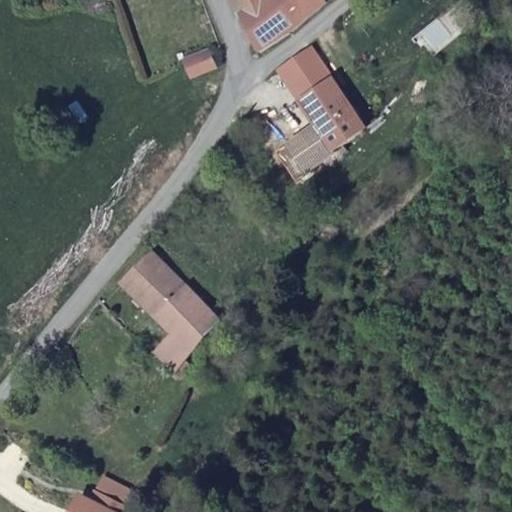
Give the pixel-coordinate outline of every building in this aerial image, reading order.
[(239,0),(268,51),(337,0),(239,0)] [(312,143),(326,162),(371,129),(311,46),(279,70),(316,120),(302,130),(312,143)] [(217,69),(209,50),(185,59),(192,79),(217,69)] [(302,130),(293,137),(302,150),(312,143),(302,130)] [(175,337),(154,358),(177,381),(183,374),(191,383),(217,355),(198,339),(217,319),(150,251),(122,279),(175,337)] [(147,495),(105,476),(93,500),(81,494),(71,511),(139,511),(138,511),(147,495)]
